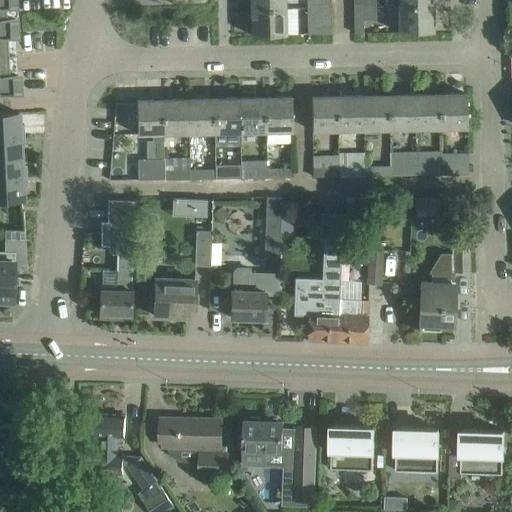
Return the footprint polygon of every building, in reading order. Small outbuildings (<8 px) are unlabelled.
[(0,0),(0,91),(13,91),(13,89),(17,89),(16,70),(11,70),(9,33),(14,33),(13,14),(8,14),(8,3),(13,3),(12,0),(0,0)] [(433,31),(432,4),(398,5),(399,32),(433,31)] [(307,7),(308,33),(324,33),(331,33),(331,6),(307,7)] [(354,6),(355,32),(364,32),(363,18),(378,18),(377,6),(354,6)] [(285,34),(285,7),(251,8),(251,35),(285,34)] [(466,93),(439,94),(440,128),(467,127),(466,93)] [(389,129),(415,128),(414,94),(389,95),(389,129)] [(440,128),(439,94),(414,94),(415,128),(440,128)] [(338,95),(311,96),(312,130),(338,130),(338,95)] [(363,95),(338,95),(338,130),(364,129),(363,95)] [(389,129),(389,95),(363,95),(364,129),(389,129)] [(291,96),(265,97),(265,131),(292,131),(291,96)] [(240,97),(213,98),(214,132),(240,132),(240,97)] [(265,97),(240,97),(240,132),(265,131),(265,97)] [(188,98),(162,99),(163,133),(189,133),(188,98)] [(188,98),(189,133),(214,132),(213,98),(188,98)] [(163,133),(162,99),(136,99),(137,133),(154,133),(154,140),(163,140),(163,133)] [(0,135),(19,135),(18,112),(0,113),(0,135)] [(0,135),(0,156),(21,155),(19,135),(0,135)] [(190,151),(163,152),(163,155),(164,179),(190,178),(190,170),(190,151)] [(416,174),(415,151),(390,152),(390,166),(391,174),(416,174)] [(441,174),(441,153),(441,151),(415,151),(416,174),(441,174)] [(363,152),(339,153),(339,175),(365,175),(364,166),(363,166),(363,152)] [(441,153),(441,174),(467,173),(467,152),(441,153)] [(339,153),(313,153),(313,176),(339,175),(339,153)] [(216,178),(241,177),(241,169),(241,154),(215,155),(215,170),(216,178)] [(0,176),(22,175),(21,155),(0,156),(0,176)] [(138,179),(164,179),(163,155),(137,155),(138,179)] [(390,166),(364,166),(365,175),(391,174),(390,166)] [(241,169),(241,177),(266,177),(266,168),(241,169)] [(293,168),(266,168),(266,177),(293,176),(293,168)] [(190,170),(190,178),(216,178),(215,170),(190,170)] [(0,176),(0,199),(23,198),(22,175),(0,176)] [(465,200),(455,195),(450,205),(459,210),(465,200)] [(192,216),(206,216),(207,199),(192,199),(172,198),(172,215),(192,216)] [(418,198),(418,214),(443,214),(443,198),(418,198)] [(132,273),(133,200),(108,200),(107,222),(101,221),(100,245),(109,246),(109,250),(112,254),(116,254),(116,265),(121,265),(121,268),(125,268),(125,273),(132,273)] [(195,264),(210,265),(212,229),(196,229),(195,264)] [(0,300),(13,301),(14,284),(14,276),(14,267),(27,267),(25,231),(6,230),(5,250),(0,250),(0,300)] [(281,232),(266,231),(265,251),(280,252),(281,232)] [(451,271),(469,270),(469,236),(452,237),(452,253),(440,253),(430,272),(432,273),(432,282),(420,282),(418,330),(421,330),(421,324),(453,325),(455,283),(450,283),(451,271)] [(324,293),(297,292),(295,291),(294,314),(308,315),(307,340),(337,342),(339,304),(342,238),(326,237),(324,293)] [(382,250),(370,249),(369,281),(381,282),(382,250)] [(121,265),(116,265),(115,289),(100,289),(99,318),(123,319),(123,314),(131,314),(132,273),(125,273),(125,268),(121,268),(121,265)] [(264,319),(265,295),(278,295),(279,274),(249,273),(249,268),(237,268),(233,271),(233,289),(232,289),(231,318),(264,319)] [(194,306),(195,278),(161,277),(160,288),(155,288),(154,315),(188,316),(188,306),(194,306)] [(340,305),(339,304),(337,342),(366,343),(369,300),(341,299),(340,305)] [(122,473),(122,465),(128,465),(143,488),(137,493),(149,511),(164,511),(174,506),(140,456),(117,455),(117,436),(125,437),(126,415),(94,413),(94,436),(100,436),(99,455),(98,455),(97,473),(122,473)] [(245,420),(245,435),(240,435),(240,447),(245,447),(244,464),(245,464),(245,463),(266,463),(266,449),(296,450),(295,498),(312,498),(312,499),(313,499),(315,425),(314,425),(314,426),(298,426),(298,425),(297,425),(297,428),(283,428),(283,421),(282,421),(261,421),(261,416),(249,416),(249,420),(246,420),(245,420)] [(161,417),(160,440),(164,440),(163,446),(169,446),(169,451),(175,456),(182,461),(200,463),(200,476),(221,476),(221,475),(227,474),(228,453),(227,453),(227,446),(221,446),(222,419),(161,417)] [(0,470),(13,470),(12,423),(0,423),(0,470)] [(374,426),(332,424),(331,468),(373,469),(374,426)] [(439,428),(397,427),(396,470),(438,471),(439,428)] [(441,428),(440,436),(450,437),(451,429),(441,428)] [(461,477),(462,472),(503,473),(504,430),(462,429),(461,455),(450,454),(449,477),(461,477)] [(385,496),(384,509),(395,509),(395,496),(385,496)]
